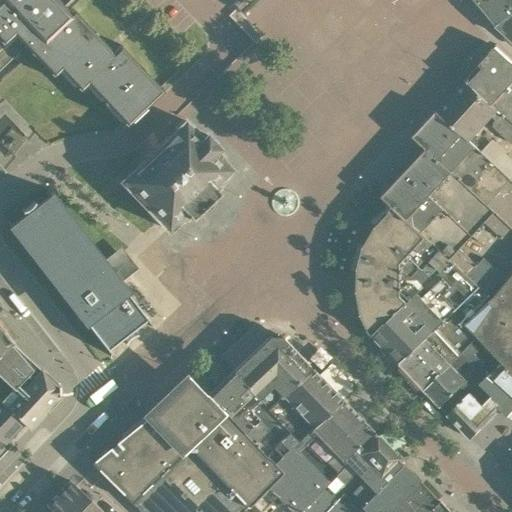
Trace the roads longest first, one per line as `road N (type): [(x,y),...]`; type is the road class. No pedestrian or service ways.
road 1 (unclassified): [(98,398),(97,381),(0,257)]
road 2 (residential): [(0,508),(98,398)]
